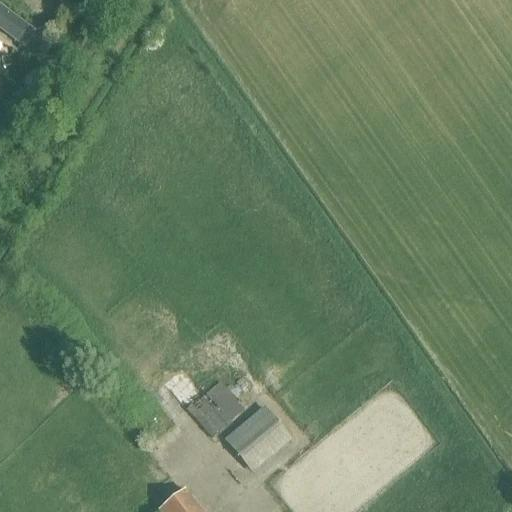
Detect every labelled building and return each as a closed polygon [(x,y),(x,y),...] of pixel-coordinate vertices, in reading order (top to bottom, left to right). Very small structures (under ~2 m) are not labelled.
[(0,29),(26,48),(38,31),(0,3),(0,29)] [(9,59),(1,60),(2,68),(10,66),(9,59)] [(241,401),(264,382),(252,367),(229,387),(241,401)] [(243,412),(220,385),(206,397),(204,395),(186,412),(211,440),(243,412)] [(253,411),(220,440),(248,472),(281,443),(253,411)] [(199,511),(184,492),(158,511),(199,511)]
